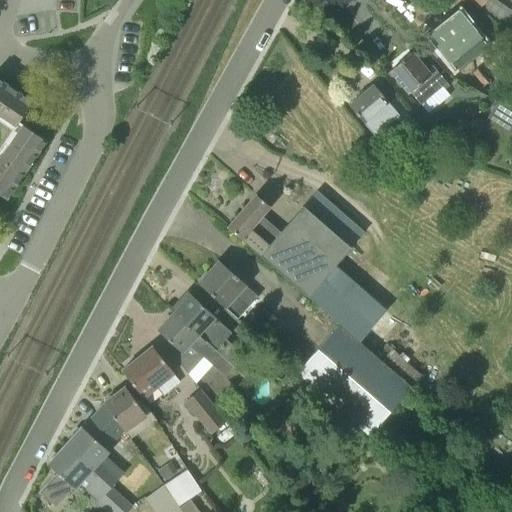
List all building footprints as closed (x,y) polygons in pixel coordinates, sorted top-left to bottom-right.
[(485,45),(480,39),(460,14),(428,40),(453,71),(485,45)] [(431,66),(425,72),(411,54),(390,71),(409,94),(419,106),(441,88),(444,91),(448,87),(431,66)] [(473,75),(494,99),(499,95),(478,71),(473,75)] [(0,116),(15,127),(32,104),(0,81),(0,116)] [(415,121),(396,98),(388,105),(373,86),(348,107),(379,144),(403,125),(410,134),(419,126),(415,121)] [(45,141),(22,125),(0,157),(0,196),(5,200),(45,141)] [(307,298),(350,248),(302,207),(279,234),(260,218),(270,208),(254,195),(226,228),(307,298)] [(225,310),(236,320),(257,298),(245,287),(246,285),(235,276),(234,278),(218,263),(198,286),(225,310)] [(201,340),(232,368),(244,379),(255,368),(225,340),(231,334),(189,295),(173,313),(197,336),(201,340)] [(182,355),(197,336),(173,313),(156,331),(182,355)] [(369,437),(411,389),(412,388),(339,326),(334,332),(296,375),(369,437)] [(201,340),(193,349),(223,377),(232,368),(201,340)] [(131,383),(143,399),(174,375),(151,347),(121,372),(131,383)] [(136,405),(143,399),(131,383),(102,403),(103,405),(124,432),(125,433),(145,418),(144,417),(146,416),(136,405)] [(226,422),(200,390),(184,404),(209,436),(226,422)] [(81,428),(64,446),(110,488),(123,474),(109,462),(106,465),(101,461),(109,453),(107,451),(124,432),(103,405),(82,428),(81,428)] [(57,509),(80,484),(84,488),(83,490),(96,502),(93,506),(99,511),(126,511),(131,507),(110,488),(64,446),(47,465),(56,474),(39,492),(57,509)] [(165,481),(178,473),(171,462),(158,471),(165,481)] [(201,490),(186,469),(165,485),(172,494),(178,503),(180,506),(201,490)] [(268,482),(274,490),(277,488),(262,469),(254,475),(263,486),(268,482)] [(155,511),(165,511),(178,503),(172,494),(165,485),(145,499),(152,508),(155,511)] [(198,511),(190,501),(181,507),(184,511),(198,511)] [(184,511),(181,507),(180,506),(178,503),(165,511),(184,511)]
